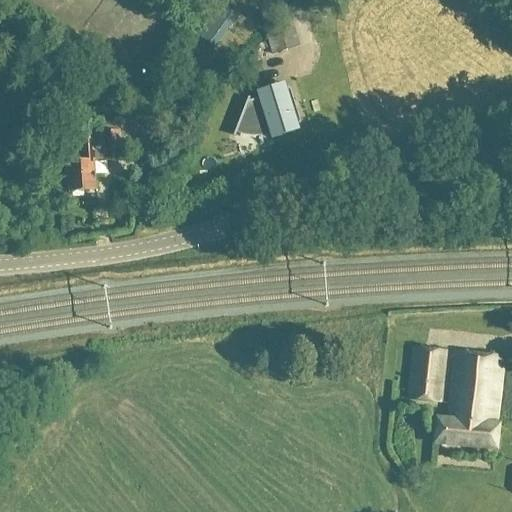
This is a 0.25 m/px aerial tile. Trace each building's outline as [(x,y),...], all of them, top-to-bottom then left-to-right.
[(213,47),(235,18),(218,5),(196,34),(213,47)] [(299,46),(293,27),(266,35),(272,54),(299,46)] [(300,122),(289,89),(286,90),(284,83),(257,92),(259,98),(248,102),(249,98),(248,98),(233,135),(234,136),(237,130),(240,131),(244,132),(248,133),(252,133),(255,134),(259,133),(259,134),(264,133),(269,132),(271,138),(283,135),(298,130),(296,123),(300,122)] [(96,191),(95,161),(96,161),(95,150),(103,150),(103,160),(123,159),(122,131),(118,131),(118,122),(100,123),(101,141),(93,141),(93,139),(85,139),(85,147),(83,147),(84,160),(68,161),(69,173),(63,173),(62,174),(61,174),(59,175),(58,177),(57,178),(57,179),(57,180),(57,181),(57,182),(57,183),(58,185),(58,186),(59,186),(60,188),(61,189),(62,189),(69,190),(69,192),(96,191)] [(440,402),(446,351),(413,347),(407,399),(440,402)] [(495,422),(502,356),(453,351),(447,417),(436,416),(433,442),(497,449),(499,423),(495,422)]
